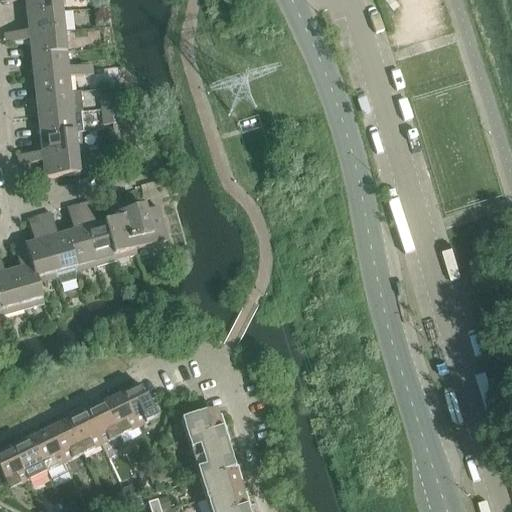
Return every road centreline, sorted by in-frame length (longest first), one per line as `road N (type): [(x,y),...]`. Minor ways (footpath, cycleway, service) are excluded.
road 1 (tertiary): [(446,511),(384,317),(363,199),(289,0)]
road 2 (residential): [(135,376),(187,353),(218,360),(264,511)]
road 3 (residential): [(120,100),(138,178),(11,216)]
